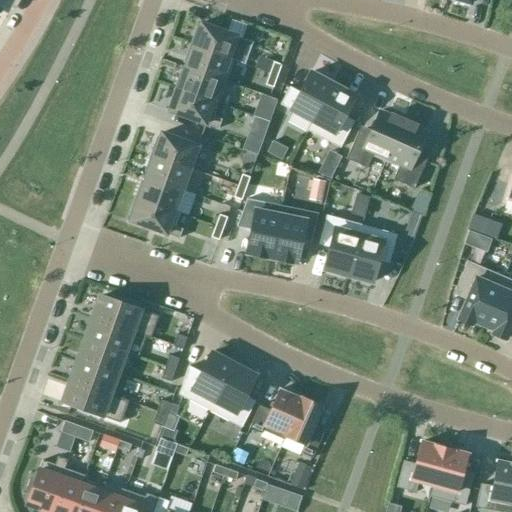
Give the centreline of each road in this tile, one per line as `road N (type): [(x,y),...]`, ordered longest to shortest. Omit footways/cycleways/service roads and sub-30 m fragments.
road 1 (residential): [(183,284),(227,327),(291,363),(408,407),(511,433)]
road 2 (residential): [(511,374),(315,303),(183,284)]
road 3 (residential): [(511,129),(339,55),(302,29),(284,3)]
road 4 (residential): [(151,0),(66,241)]
road 5 (residential): [(511,50),(421,22),(284,3)]
road 6 (residential): [(66,241),(0,423)]
road 7 (residential): [(66,241),(183,284)]
